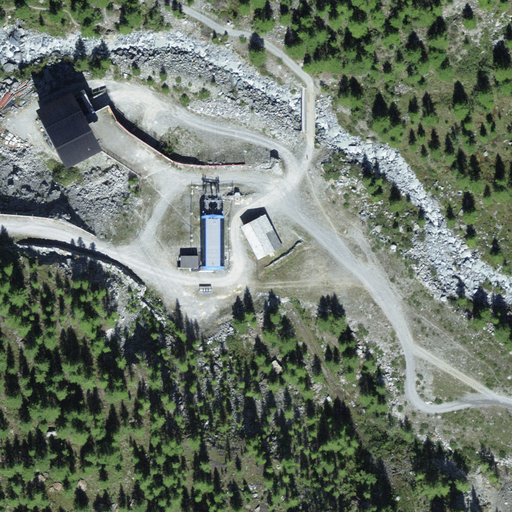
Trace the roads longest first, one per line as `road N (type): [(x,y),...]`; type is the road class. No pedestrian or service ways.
road 1 (track): [(511,417),(491,401),(434,385),(343,255),(283,202),(248,201),(233,228),(238,260),(223,281),(185,281),(131,258)]
road 2 (track): [(298,175),(275,145),(118,86),(85,83),(13,114),(19,134),(50,154)]
road 3 (track): [(283,202),(311,147),(307,76),(258,39),(171,0)]
road 4 (track): [(0,230),(59,226),(131,258),(158,198)]
road 5 (track): [(283,202),(249,184),(158,198)]
road 6 (track): [(491,401),(434,410),(412,391),(413,352)]
